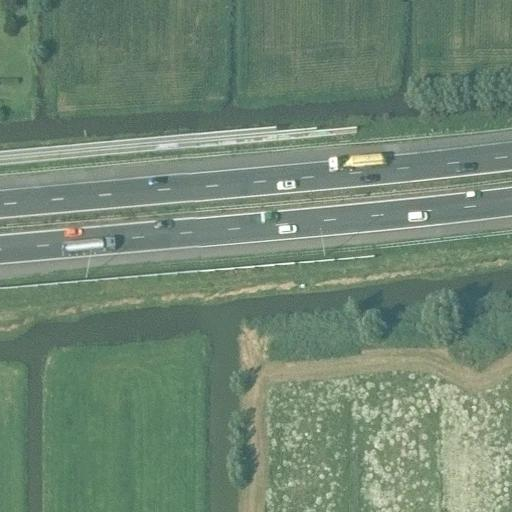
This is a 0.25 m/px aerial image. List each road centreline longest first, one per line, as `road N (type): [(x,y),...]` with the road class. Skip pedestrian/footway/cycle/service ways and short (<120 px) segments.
road 1 (motorway): [(511,154),(0,205)]
road 2 (motorway): [(0,249),(511,200)]
